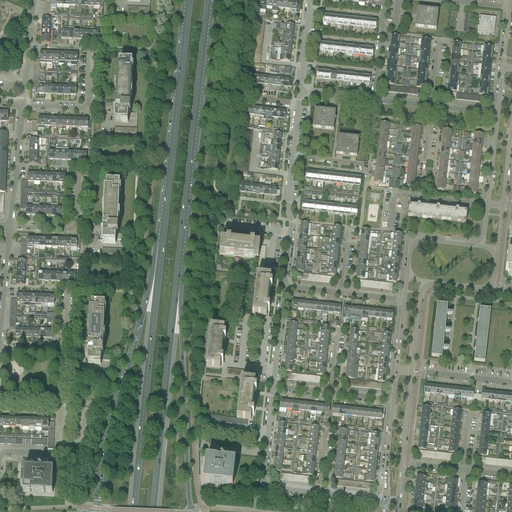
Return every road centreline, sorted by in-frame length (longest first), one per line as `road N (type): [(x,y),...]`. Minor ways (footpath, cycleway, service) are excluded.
road 1 (primary): [(162,231),(101,455),(96,511)]
road 2 (primary): [(162,231),(133,511)]
road 3 (primary): [(177,272),(208,0)]
road 4 (primary): [(152,511),(177,272)]
road 5 (primary): [(189,511),(177,272)]
road 6 (primary): [(188,0),(162,231)]
road 7 (unclassified): [(318,493),(265,482),(273,388)]
road 8 (unclassified): [(284,288),(291,155)]
road 9 (unclassified): [(23,105),(85,108),(90,47)]
road 10 (unclassified): [(11,226),(23,105)]
road 11 (unclassified): [(11,226),(71,229),(78,168)]
road 12 (residential): [(82,413),(77,453),(0,457)]
